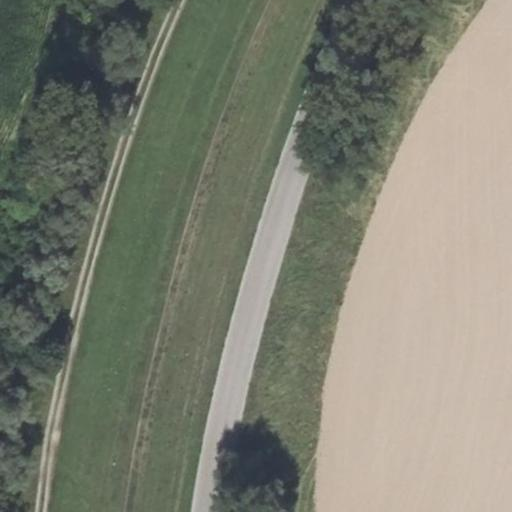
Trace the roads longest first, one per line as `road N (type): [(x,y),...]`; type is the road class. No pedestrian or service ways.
road 1 (unclassified): [(369,0),(288,171),(223,402),(209,511)]
road 2 (track): [(44,511),(105,207),(188,0)]
road 3 (track): [(274,0),(212,161),(146,391),(132,511)]
